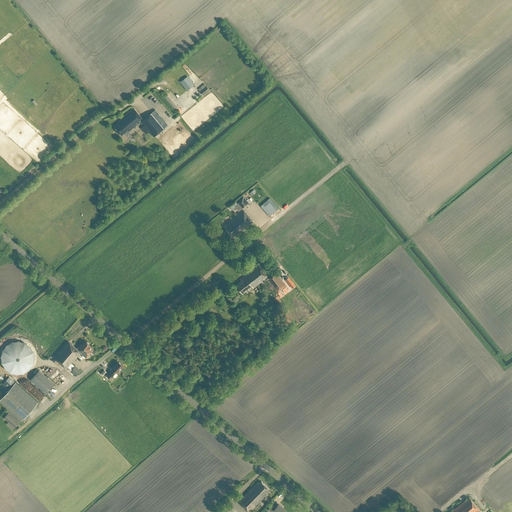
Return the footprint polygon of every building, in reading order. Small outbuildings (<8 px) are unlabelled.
[(187,76),(180,82),(187,91),(194,85),(187,76)] [(198,89),(203,95),(209,90),(204,84),(198,89)] [(155,110),(151,113),(143,120),(133,108),(120,119),(121,120),(118,122),(119,123),(114,127),(121,135),(124,133),(125,135),(139,123),(140,124),(142,123),(154,137),(168,125),(155,110)] [(242,209),(248,203),(243,197),(236,202),(242,209)] [(268,200),(261,206),(270,216),(277,210),(268,200)] [(253,222),(243,210),(226,224),(227,224),(224,227),(233,238),(234,236),(235,237),(253,222)] [(258,265),(248,273),(258,285),(267,277),(258,265)] [(258,285),(248,273),(249,274),(246,275),(240,279),(241,281),(236,285),(243,294),(248,289),(249,290),(252,287),(253,288),(258,285)] [(278,293),(286,286),(276,273),(266,280),(278,293)] [(34,358),(33,351),(30,345),(24,341),(18,339),(11,341),(5,344),(2,350),(0,356),(2,363),(5,368),(9,372),(15,373),(22,373),(28,370),(33,364),(34,358)] [(68,341),(54,357),(67,369),(68,367),(71,370),(76,375),(80,370),(75,365),(75,366),(71,363),(75,359),(77,356),(81,352),(77,349),(68,341)] [(77,349),(81,352),(84,355),(86,357),(93,349),(89,345),(90,344),(86,341),(82,345),(81,344),(77,349)] [(123,366),(118,362),(112,368),(112,367),(110,369),(112,370),(107,376),(110,379),(117,371),(117,372),(123,366)] [(46,393),(54,384),(39,370),(31,379),(46,393)] [(0,401),(21,420),(38,402),(16,382),(0,399),(0,401)] [(15,427),(20,423),(8,413),(4,417),(9,421),(15,427)] [(269,490),(261,481),(259,483),(257,482),(238,501),(249,511),(263,499),(263,498),(268,493),(267,492),(269,490)] [(477,511),(480,510),(469,497),(450,511),(477,511)]
